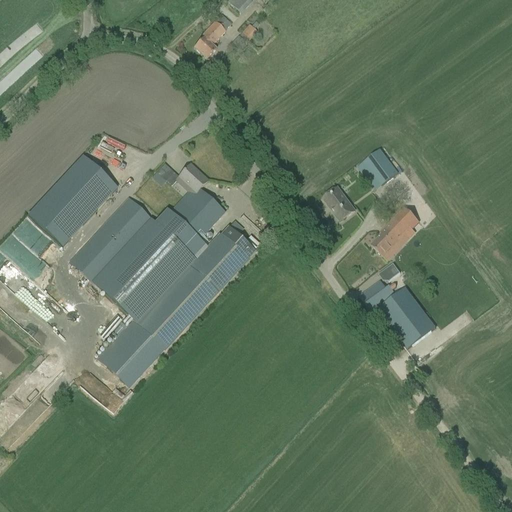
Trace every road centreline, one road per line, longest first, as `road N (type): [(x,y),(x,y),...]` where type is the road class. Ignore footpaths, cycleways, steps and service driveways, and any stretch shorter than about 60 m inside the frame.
road 1 (unclassified): [(350,308),(185,70),(138,44),(89,45)]
road 2 (track): [(350,308),(501,511)]
